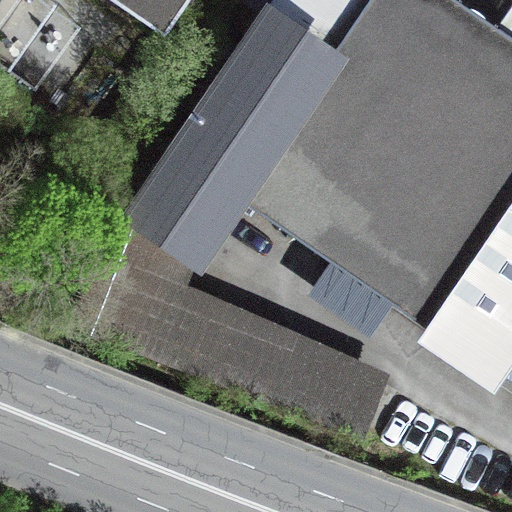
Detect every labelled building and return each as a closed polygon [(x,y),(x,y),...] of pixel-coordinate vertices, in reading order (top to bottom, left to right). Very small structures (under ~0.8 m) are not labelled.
[(186,0),(111,0),(163,35),(186,0)] [(237,197),(435,333),(511,220),(511,39),(491,25),(455,0),(370,0),(332,57),(237,197)] [(256,0),(275,10),(280,0),(256,0)] [(332,57),(273,18),(123,237),(71,321),(174,361),(200,301),(175,290),(237,197),(332,57)] [(511,220),(435,333),(433,335),(494,377),(511,350),(511,220)] [(350,430),(373,377),(200,301),(174,361),(350,430)]
